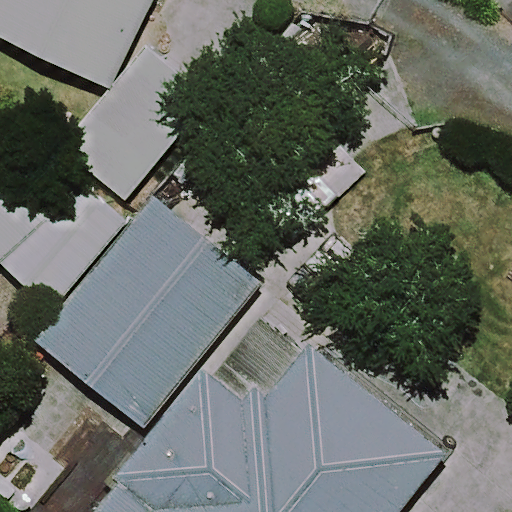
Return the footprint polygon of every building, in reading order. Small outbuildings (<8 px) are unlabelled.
[(150,0),(0,0),(0,34),(111,86),(150,0)] [(211,102),(149,52),(69,151),(130,201),(211,102)] [(0,263),(45,224),(0,172),(0,263)] [(82,181),(11,267),(62,309),(133,223),(82,181)] [(261,276),(154,197),(43,346),(150,425),(261,276)] [(93,511),(396,511),(442,455),(314,352),(258,422),(203,377),(93,511)]
